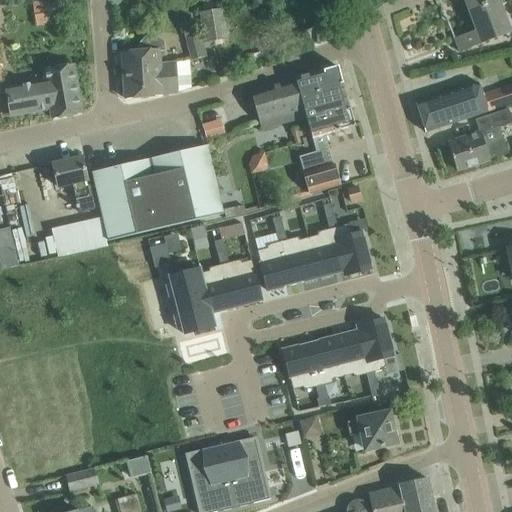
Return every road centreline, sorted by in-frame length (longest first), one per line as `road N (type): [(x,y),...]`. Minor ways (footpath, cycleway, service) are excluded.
road 1 (residential): [(110,118),(259,80),(367,37)]
road 2 (residential): [(288,511),(467,444)]
road 3 (residential): [(377,294),(374,283),(233,318),(240,344)]
road 4 (tertiary): [(416,209),(367,37)]
road 5 (tertiary): [(467,444),(432,280)]
road 6 (residential): [(240,344),(381,307),(377,294)]
